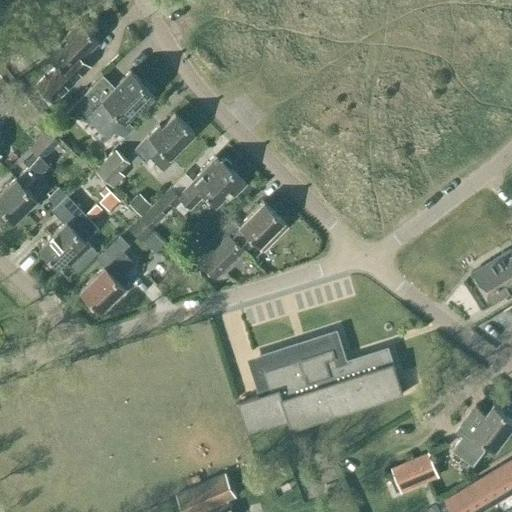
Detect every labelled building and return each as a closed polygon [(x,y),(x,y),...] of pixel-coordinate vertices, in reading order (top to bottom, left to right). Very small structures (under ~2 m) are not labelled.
[(80,57),(98,39),(78,20),(58,40),(50,32),(38,45),(58,66),(45,78),(43,76),(34,85),(51,103),(89,66),(80,57)] [(125,118),(138,104),(142,108),(151,98),(148,94),(151,91),(129,70),(113,86),(102,75),(71,106),(84,119),(87,116),(107,134),(112,129),(123,135),(132,125),(125,118)] [(0,111),(2,114),(18,99),(8,88),(0,94),(0,111)] [(169,157),(193,133),(174,114),(161,128),(158,125),(133,151),(144,161),(148,157),(162,170),(172,160),(169,157)] [(45,128),(28,147),(32,151),(33,150),(41,158),(58,140),(45,128)] [(129,161),(114,148),(94,169),(112,187),(124,175),(120,171),(129,161)] [(25,165),(0,189),(0,208),(11,220),(34,198),(24,188),(37,175),(48,165),(41,158),(33,150),(32,151),(21,161),(25,165)] [(199,171),(178,193),(169,185),(140,216),(150,227),(174,202),(184,212),(203,193),(214,204),(229,190),(233,194),(244,182),(219,158),(218,159),(214,155),(199,171)] [(105,186),(99,192),(103,195),(109,190),(105,186)] [(103,195),(98,200),(106,208),(117,198),(109,190),(103,195)] [(150,204),(138,193),(127,204),(139,215),(150,204)] [(62,223),(37,247),(55,265),(61,259),(74,271),(94,252),(82,239),(96,226),(88,218),(87,217),(84,214),(65,194),(53,206),(50,209),(56,215),(55,216),(62,223)] [(282,220),(261,200),(236,226),(239,229),(230,238),(226,234),(216,245),(209,238),(186,262),(195,271),(200,267),(213,280),(242,250),(238,246),(248,236),(258,245),(262,249),(286,225),(282,220)] [(151,231),(139,219),(128,229),(140,241),(151,231)] [(95,258),(103,266),(78,290),(98,310),(122,287),(116,280),(133,263),(121,250),(127,244),(118,235),(95,258)] [(511,247),(474,271),(492,302),(511,289),(511,247)] [(185,261),(192,253),(187,249),(182,249),(177,254),(185,261)] [(338,363),(328,333),(257,356),(267,390),(267,391),(238,400),(248,432),(288,419),(291,428),(402,393),(388,347),(338,363)] [(505,411),(494,403),(486,413),(474,404),(455,429),(462,435),(455,444),(452,449),(473,464),(489,443),(495,448),(511,425),(511,411),(507,408),(505,411)] [(401,492),(439,476),(428,451),(390,467),(401,492)] [(455,511),(474,511),(511,489),(511,460),(448,500),(455,511)] [(183,511),(196,511),(235,495),(225,473),(176,494),(183,511)] [(232,511),(228,500),(224,502),(201,511),(232,511)]
